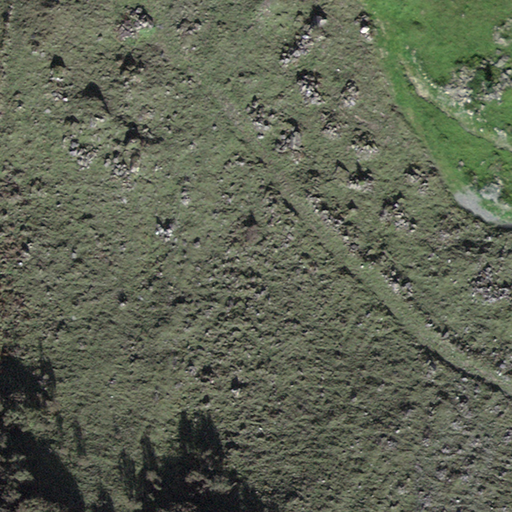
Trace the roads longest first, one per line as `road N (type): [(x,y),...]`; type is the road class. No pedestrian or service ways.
road 1 (track): [(214,96),(345,258),(459,358),(511,388)]
road 2 (track): [(511,212),(469,200),(448,173),(400,92),(365,0)]
road 3 (track): [(386,41),(428,91),(511,141)]
